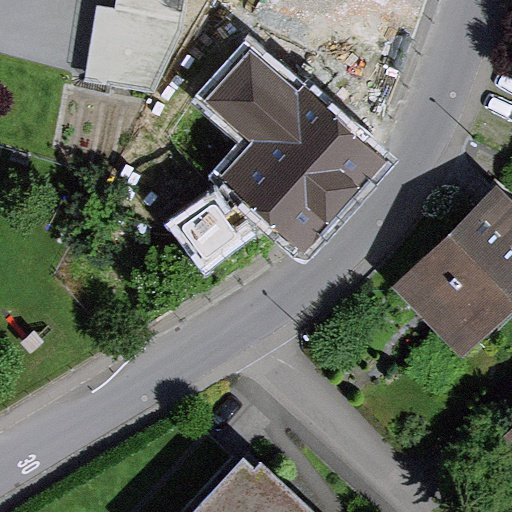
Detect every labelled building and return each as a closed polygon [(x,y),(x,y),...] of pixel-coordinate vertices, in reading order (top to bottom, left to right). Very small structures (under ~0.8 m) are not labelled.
[(104,0),(90,83),(167,96),(184,0),(104,0)] [(511,26),(493,71),(511,79),(511,26)] [(249,49),(192,106),(237,150),(198,189),(266,257),(362,161),(249,49)] [(511,218),(500,231),(477,209),(392,297),(454,357),(511,297),(511,218)] [(511,440),(511,423),(503,432),(511,440)] [(306,511),(258,466),(214,511),(306,511)]
